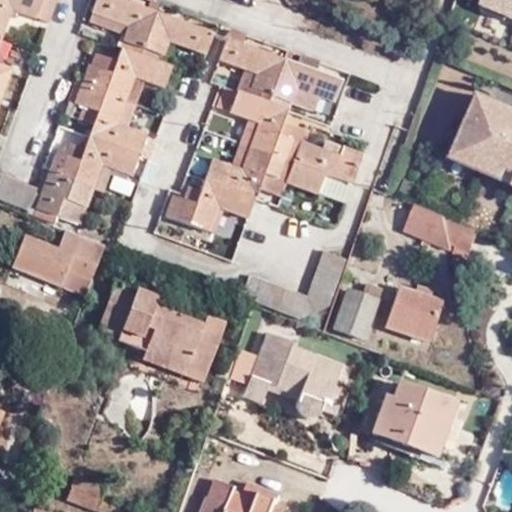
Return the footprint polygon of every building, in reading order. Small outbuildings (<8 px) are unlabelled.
[(0,0),(0,95),(10,69),(0,65),(0,38),(11,9),(49,23),(57,0),(0,0)] [(58,154),(35,218),(53,225),(57,214),(77,223),(84,202),(87,202),(96,176),(108,179),(114,164),(132,171),(147,132),(127,125),(145,76),(164,83),(172,64),(160,59),(168,39),(205,54),(213,33),(125,0),(96,0),(89,21),(126,35),(115,62),(96,55),(92,66),(91,66),(75,104),(85,108),(80,121),(94,126),(85,151),(74,148),(71,157),(58,154)] [(511,0),(484,0),(479,15),(511,26),(511,0)] [(218,58),(247,69),(256,72),(247,95),(238,92),(231,111),(247,117),(229,166),(199,155),(194,171),(206,175),(201,190),(187,185),(182,199),(173,196),(167,211),(209,227),(218,205),(237,212),(237,213),(248,216),(259,187),(279,195),(283,181),(316,194),(323,175),(350,185),(361,156),(339,148),(335,158),(297,142),(301,129),(286,123),(290,113),(293,106),(310,113),(316,96),(330,101),(338,81),(313,71),(294,65),(240,44),(243,34),(230,29),(222,37),(226,38),(218,58)] [(297,55),(294,65),(313,71),(316,62),(297,55)] [(247,69),(238,92),(247,95),(256,72),(247,69)] [(217,106),(231,111),(238,92),(225,86),(217,106)] [(451,161),(501,182),(506,170),(511,172),(511,111),(478,97),(451,161)] [(1,174),(0,175),(0,199),(29,211),(37,189),(1,174)] [(113,175),(110,188),(131,192),(134,180),(113,175)] [(343,204),(350,185),(323,175),(316,194),(343,204)] [(432,214),(413,206),(404,230),(437,246),(432,214)] [(442,218),(432,214),(437,246),(447,245),(445,231),(442,218)] [(442,218),(445,231),(449,251),(468,259),(474,242),(478,233),(442,218)] [(90,281),(104,246),(66,231),(58,251),(24,237),(13,268),(61,287),(84,296),(90,281)] [(330,305),(343,271),(320,262),(307,297),(249,276),(241,297),(300,320),(330,305)] [(144,353),(204,377),(223,326),(203,319),(200,324),(154,306),(157,298),(114,281),(96,328),(117,336),(119,331),(147,342),(144,353)] [(363,287),(358,300),(374,306),(378,293),(363,287)] [(402,328),(422,336),(435,302),(394,287),(379,326),(399,334),(402,328)] [(374,306),(358,300),(345,296),(333,335),(361,345),(374,306)] [(420,341),(422,336),(402,328),(399,334),(420,341)] [(116,340),(144,353),(147,342),(119,331),(117,336),(116,340)] [(324,408),(333,385),(338,369),(312,360),(313,358),(288,348),(290,345),(265,335),(257,357),(238,350),(228,380),(246,387),(249,380),(268,388),(297,399),(296,404),(297,402),(299,400),(301,399),(303,398),(305,398),(308,398),(310,399),(312,400),(314,401),(316,403),(317,405),(318,407),(318,410),(318,412),(320,407),(324,408)] [(197,395),(204,377),(144,353),(137,370),(197,395)] [(260,407),(268,388),(249,380),(246,387),(241,400),(260,407)] [(384,400),(370,436),(434,461),(454,405),(397,384),(390,401),(384,400)] [(342,388),(333,385),(324,408),(320,407),(318,412),(317,414),(331,418),(342,388)] [(68,499),(99,511),(100,510),(105,511),(144,511),(134,508),(133,511),(104,499),(108,487),(78,476),(68,499)] [(276,511),(283,496),(251,483),(246,495),(238,492),(240,487),(221,481),(214,497),(211,496),(204,511),(276,511)]
